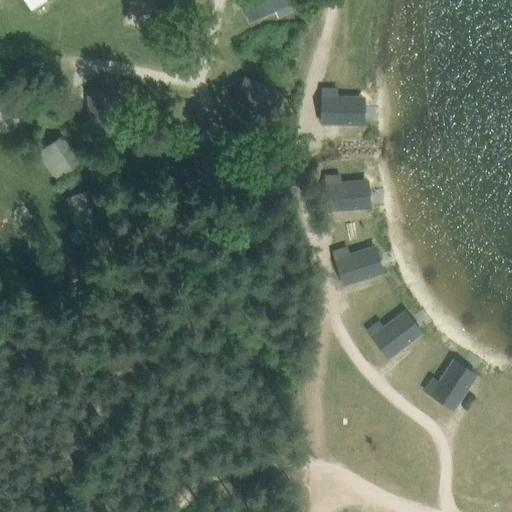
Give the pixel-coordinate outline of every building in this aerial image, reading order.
[(285,0),(244,0),(254,20),(275,10),(278,18),(291,12),(285,0)] [(251,78),(241,102),(262,111),(259,119),(272,125),(285,93),(251,78)] [(322,89),(321,123),(358,125),(359,99),(336,98),(336,89),(322,89)] [(90,121),(81,122),(82,136),(117,134),(114,97),(88,98),(90,121)] [(208,129),(184,142),(195,162),(188,166),(195,178),(225,162),(208,129)] [(37,177),(64,164),(50,134),(23,147),(37,177)] [(341,177),(327,178),(329,212),(364,210),(362,184),(341,185),(341,177)] [(79,191),(53,194),(57,224),(83,221),(79,191)] [(346,250),(333,254),(342,284),(343,287),(377,276),(376,273),(369,251),(349,258),(346,250)] [(378,322),(366,330),(371,336),(383,352),(387,358),(416,337),(400,316),(383,329),(378,322)] [(431,379),(424,390),(453,409),(472,379),(450,365),(439,383),(431,379)]
